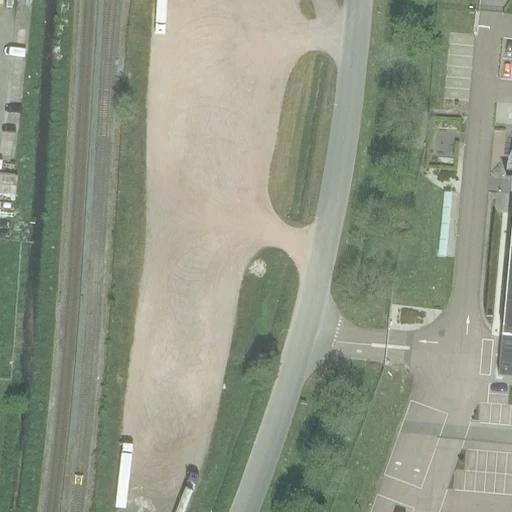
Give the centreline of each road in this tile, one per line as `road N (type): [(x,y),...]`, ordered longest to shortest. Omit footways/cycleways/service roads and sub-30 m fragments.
road 1 (unclassified): [(244,511),(321,258),(348,119),(358,0)]
road 2 (unknown): [(492,121),(463,350)]
road 3 (unknown): [(303,326),(463,350)]
road 4 (unknown): [(503,0),(492,121)]
